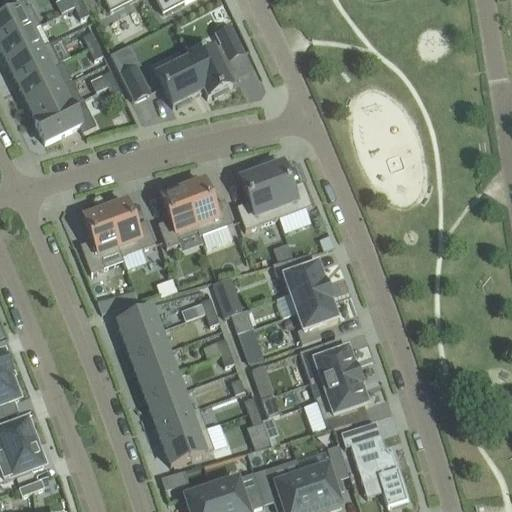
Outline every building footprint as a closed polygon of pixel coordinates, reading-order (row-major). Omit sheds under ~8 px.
[(68,0),(74,12),(83,7),(81,2),(79,0),(68,0)] [(101,0),(109,15),(136,0),(152,0),(155,4),(162,17),(166,16),(197,0),(101,0)] [(83,7),(74,12),(80,23),(89,19),(83,7)] [(0,23),(0,48),(40,29),(30,9),(0,23)] [(40,29),(0,48),(0,53),(8,69),(41,52),(49,48),(49,47),(40,52),(32,34),(40,30),(40,29)] [(190,64),(189,65),(204,95),(203,95),(207,102),(212,100),(214,102),(228,95),(227,92),(232,90),(226,78),(234,74),(229,65),(243,58),(230,31),(214,39),(220,49),(190,64)] [(88,53),(97,49),(91,37),(82,41),(88,53)] [(115,65),(138,54),(133,45),(110,56),(115,65)] [(8,69),(17,88),(59,68),(49,48),(41,52),(8,69)] [(103,60),(97,49),(88,53),(94,65),(103,60)] [(189,62),(156,78),(172,111),(176,109),(177,112),(191,105),(190,102),(203,95),(204,95),(189,65),(190,64),(189,62)] [(62,66),(59,68),(17,88),(27,108),(72,85),(62,66)] [(136,71),(118,80),(132,104),(133,104),(134,105),(149,98),(136,71)] [(107,92),(116,87),(110,76),(101,80),(107,92)] [(35,127),(83,104),(82,103),(81,104),(72,85),(27,108),(35,124),(34,125),(35,127)] [(113,104),(122,99),(116,87),(107,92),(113,104)] [(83,104),(35,127),(45,148),(80,130),(84,137),(96,131),(83,104)] [(282,168),(261,176),(278,223),(311,210),(303,186),(290,191),(282,168)] [(278,223),(261,176),(257,178),(256,174),(244,179),(245,182),(240,184),(248,206),(236,211),(245,235),(278,223)] [(182,194),(199,240),(233,228),(224,204),(212,209),(203,186),(182,194)] [(199,240),(182,194),(161,202),(170,224),(157,229),(166,253),(180,248),(178,243),(197,236),(199,241),(199,240)] [(104,214),(122,261),(155,249),(146,225),(134,229),(125,206),(121,208),(119,205),(107,209),(108,213),(104,214)] [(122,261),(104,214),(83,222),(92,245),(80,249),(90,278),(124,266),(122,261)] [(323,287),(323,285),(317,268),(296,275),(292,264),(272,270),(277,283),(283,281),(289,299),(323,287)] [(330,306),(331,307),(332,307),(324,285),(323,285),(323,287),(289,299),(296,318),(330,306)] [(136,298),(101,299),(102,313),(137,312),(136,298)] [(236,299),(218,305),(224,322),(242,315),(236,299)] [(205,319),(214,315),(210,303),(201,306),(205,319)] [(337,324),(331,307),(330,306),(296,318),(302,334),(297,336),(302,350),(321,343),(317,332),(337,324)] [(125,348),(159,336),(152,314),(117,327),(125,348)] [(219,327),(214,315),(205,319),(210,331),(219,327)] [(246,315),(231,321),(235,333),(251,328),(246,315)] [(159,336),(125,348),(133,369),(167,356),(159,336)] [(220,359),(229,356),(225,344),(216,347),(220,359)] [(257,347),(242,352),(248,368),(263,363),(257,347)] [(327,360),(323,349),(299,357),(310,387),(354,371),(353,370),(347,353),(327,360)] [(175,376),(167,356),(133,369),(140,389),(175,376)] [(234,368),(229,356),(220,359),(225,371),(234,368)] [(0,359),(0,384),(9,381),(10,382),(11,382),(3,359),(0,359)] [(252,373),(251,376),(261,405),(272,401),(274,400),(263,369),(252,373)] [(354,370),(353,370),(354,371),(310,387),(316,406),(361,390),(361,392),(362,391),(361,390),(355,371),(354,370)] [(140,389),(148,409),(182,396),(175,376),(140,389)] [(9,381),(0,384),(0,423),(5,421),(1,410),(13,405),(18,404),(10,382),(9,381)] [(244,396),(240,384),(231,387),(235,399),(244,396)] [(327,437),(351,428),(347,417),(364,410),(367,409),(361,392),(361,390),(316,406),(327,437)] [(189,415),(182,396),(148,409),(155,429),(198,413),(198,412),(189,415)] [(272,401),(261,405),(268,424),(272,422),(279,419),(272,401)] [(244,406),(248,418),(257,415),(253,402),(244,406)] [(155,429),(163,450),(206,434),(198,413),(155,429)] [(257,415),(248,418),(253,430),(262,427),(261,426),(257,415)] [(268,424),(261,426),(262,427),(268,444),(278,440),(272,422),(268,424)] [(0,427),(0,461),(34,448),(26,426),(9,432),(6,425),(0,427)] [(345,452),(350,451),(363,487),(379,481),(389,511),(408,505),(391,453),(380,457),(375,442),(362,447),(357,433),(340,439),(345,452)] [(214,454),(206,434),(163,450),(170,471),(214,454)] [(34,448),(0,461),(0,477),(3,485),(43,471),(34,448)] [(327,470),(301,479),(311,511),(339,511),(341,511),(336,497),(342,495),(338,484),(349,480),(338,450),(326,454),(332,472),(329,474),(327,470)] [(311,511),(301,479),(300,479),(274,488),(275,491),(271,493),(265,474),(253,478),(263,509),(274,505),(275,511),(311,511)] [(169,480),(162,482),(166,493),(180,489),(177,478),(169,480)] [(217,511),(246,511),(237,483),(211,492),(217,511)] [(41,484),(30,488),(33,496),(44,492),(41,484)] [(33,496),(30,488),(19,492),(22,501),(33,496)] [(217,511),(211,492),(184,500),(187,511),(217,511)]
